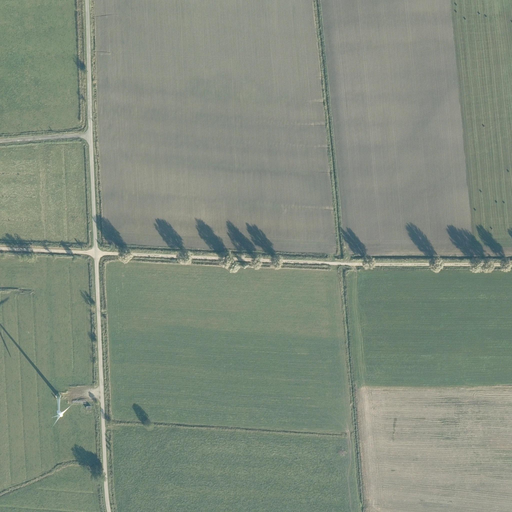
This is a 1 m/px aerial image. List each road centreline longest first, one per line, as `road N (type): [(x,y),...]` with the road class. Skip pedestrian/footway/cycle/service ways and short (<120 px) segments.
road 1 (unclassified): [(95,252),(511,265)]
road 2 (unclassified): [(109,511),(95,252)]
road 3 (residential): [(85,0),(95,252)]
